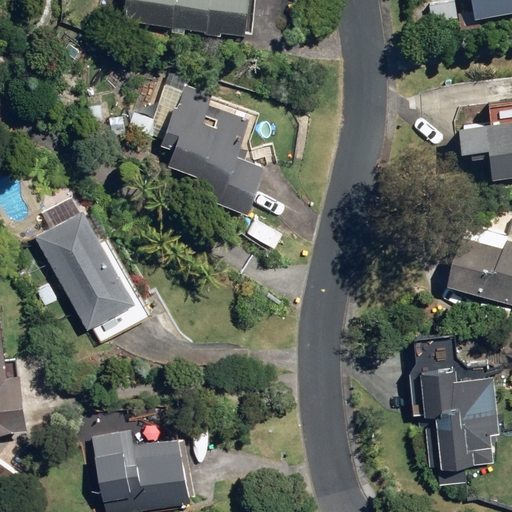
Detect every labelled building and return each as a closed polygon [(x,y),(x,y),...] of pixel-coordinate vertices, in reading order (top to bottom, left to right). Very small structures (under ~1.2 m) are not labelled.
[(116,0),(115,17),(244,28),(245,0),(116,0)] [(511,0),(466,0),(469,12),(511,5),(511,0)] [(131,38),(143,47),(151,36),(138,27),(131,38)] [(166,177),(253,209),(271,160),(240,148),(253,112),(185,87),(183,94),(161,86),(145,130),(179,143),(166,177)] [(463,140),(491,138),(494,170),(511,168),(511,115),(447,120),(448,141),(463,140)] [(73,204),(28,231),(81,323),(126,296),(73,204)] [(511,237),(499,234),(496,243),(487,240),(449,227),(433,276),(511,301),(511,237)] [(46,281),(34,288),(42,303),(55,297),(46,281)] [(475,311),(503,318),(506,307),(479,299),(475,311)] [(0,426),(8,425),(8,422),(20,421),(14,368),(2,370),(0,353),(0,426)] [(412,413),(412,425),(427,423),(433,482),(462,479),(460,462),(482,460),(480,432),(488,431),(484,374),(447,377),(446,366),(414,368),(418,412),(412,413)] [(89,450),(100,510),(177,499),(167,436),(123,443),(121,427),(78,434),(81,452),(89,450)]
